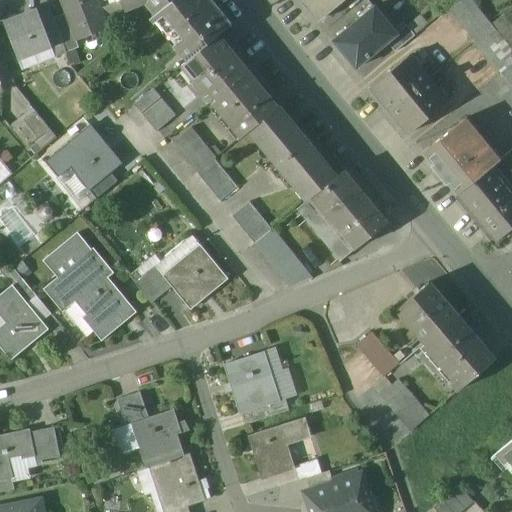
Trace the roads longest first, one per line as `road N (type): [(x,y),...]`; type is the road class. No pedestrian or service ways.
road 1 (residential): [(441,237),(255,0)]
road 2 (residential): [(125,126),(277,310)]
road 3 (residential): [(0,400),(184,345)]
road 4 (residential): [(277,310),(441,237)]
road 5 (residential): [(184,345),(235,500),(246,511)]
